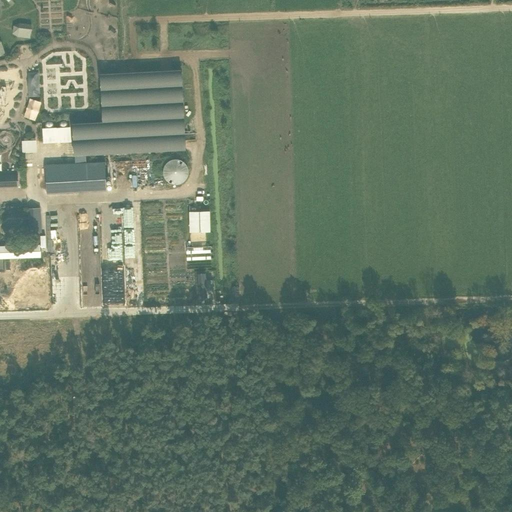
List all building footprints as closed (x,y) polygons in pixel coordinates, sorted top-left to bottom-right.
[(15,22),(13,35),(32,37),(34,24),(15,22)] [(103,118),(73,120),(75,152),(185,146),(181,66),(101,70),(103,118)] [(73,142),(73,126),(45,127),(45,142),(73,142)] [(39,139),(24,139),(25,152),(39,152),(39,139)] [(162,171),(179,186),(193,170),(175,156),(162,171)] [(155,160),(145,160),(145,171),(154,171),(155,160)] [(46,165),(47,194),(106,191),(105,162),(46,165)] [(18,175),(0,175),(0,187),(19,187),(18,175)] [(39,233),(38,208),(28,208),(29,233),(39,233)] [(191,212),(191,232),(210,231),(210,211),(191,212)] [(0,246),(0,258),(41,257),(40,245),(0,246)]
